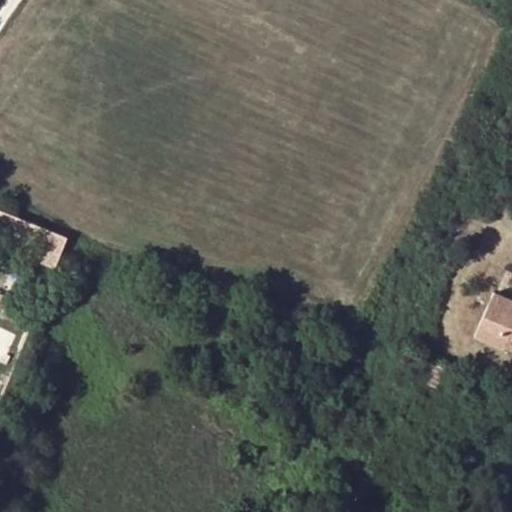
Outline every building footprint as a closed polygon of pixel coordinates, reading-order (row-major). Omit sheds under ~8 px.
[(60,251),(65,241),(0,213),(0,229),(37,245),(39,243),(60,251)] [(500,294),(511,299),(511,274),(509,273),(500,294)] [(494,297),(511,303),(511,299),(500,294),(496,293),(494,297)] [(492,300),(511,308),(511,303),(494,297),(492,300)] [(505,347),(511,349),(511,308),(492,300),(481,325),(510,337),(505,347)] [(505,347),(510,337),(481,325),(477,335),(505,347)]
